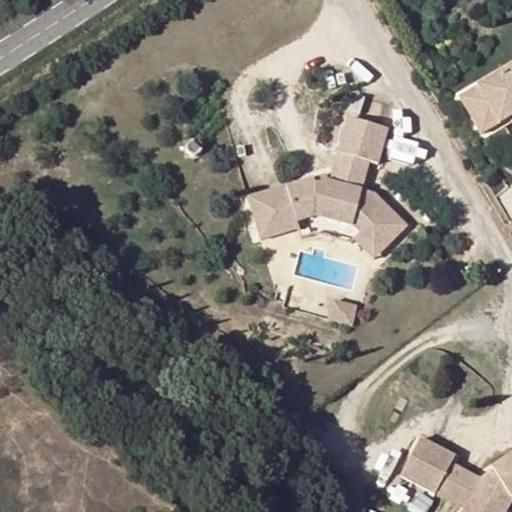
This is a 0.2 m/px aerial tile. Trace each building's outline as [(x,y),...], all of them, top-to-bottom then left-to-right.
[(511,65),(454,101),(481,144),(511,125),(511,65)] [(314,183),(248,202),(261,246),(300,234),(299,228),(317,222),(352,230),(361,238),(354,246),(375,262),(406,225),(372,197),(360,194),(366,167),(378,169),(386,134),(345,125),(331,187),(314,183)] [(454,457),(420,440),(401,477),(435,495),(450,464),(454,457)] [(494,472),(480,480),(464,510),(462,511),(507,511),(511,503),(511,457),(493,470),(494,472)] [(480,480),(450,464),(435,495),(464,510),(480,480)]
